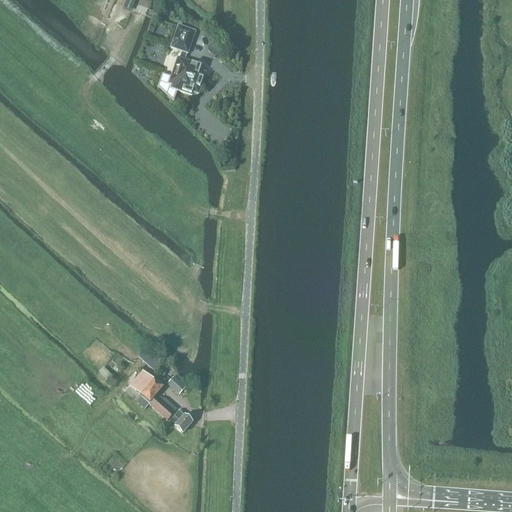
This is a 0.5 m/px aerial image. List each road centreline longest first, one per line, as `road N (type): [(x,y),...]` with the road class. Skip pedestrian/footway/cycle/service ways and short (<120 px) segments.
road 1 (unclassified): [(236,511),(261,0)]
road 2 (trunk): [(381,0),(349,505)]
road 3 (trunk): [(389,500),(405,0)]
road 4 (trunk): [(511,504),(389,500)]
